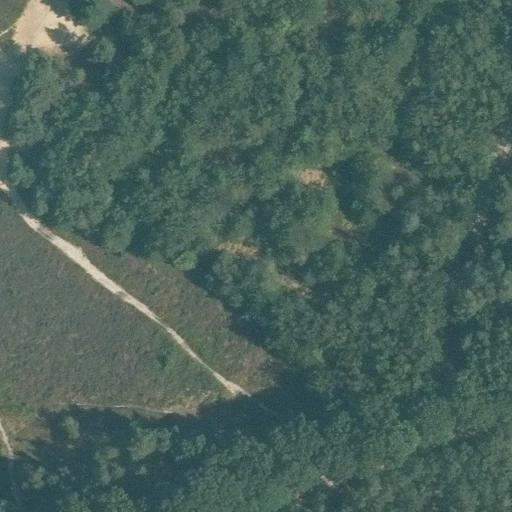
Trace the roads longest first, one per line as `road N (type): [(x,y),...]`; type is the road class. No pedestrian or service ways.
road 1 (track): [(511,392),(322,461),(219,511)]
road 2 (track): [(511,124),(438,358),(442,417)]
